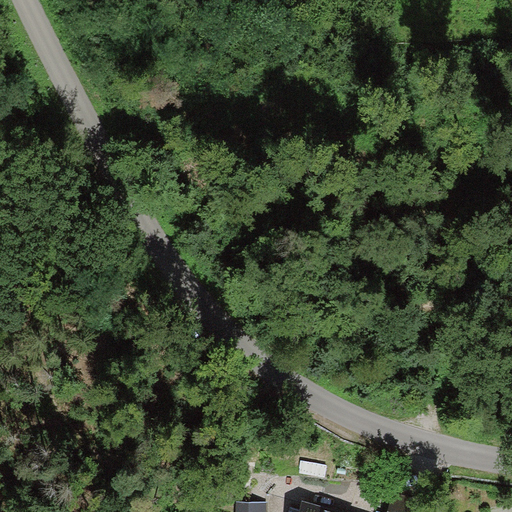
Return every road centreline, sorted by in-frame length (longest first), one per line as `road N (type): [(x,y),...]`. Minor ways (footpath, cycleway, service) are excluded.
road 1 (unclassified): [(312,394),(232,340),(176,270),(25,0)]
road 2 (residential): [(511,458),(459,455),(312,394)]
